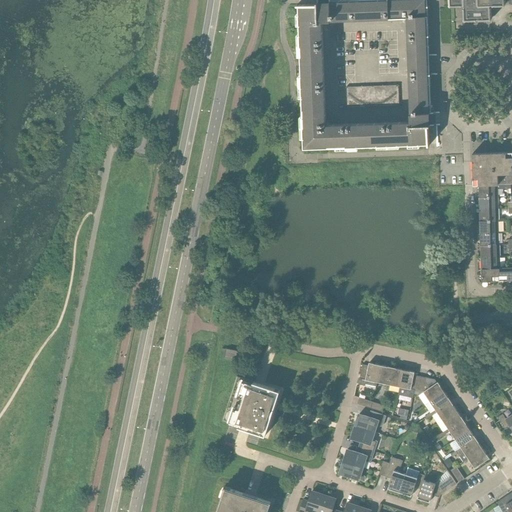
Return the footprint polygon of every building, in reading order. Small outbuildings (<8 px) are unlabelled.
[(317,0),(317,4),(297,5),(298,6),(299,6),(304,149),(428,144),(428,146),(430,146),(429,126),(434,126),(434,113),(431,113),(430,68),(427,0),(352,0),(350,0),(331,1),(330,0),(317,0)] [(505,0),(448,0),(449,7),(464,7),(465,20),(491,19),(491,5),(505,4),(505,0)] [(511,152),(506,153),(473,154),(474,186),(479,186),(490,185),(498,185),(506,185),(511,185),(511,184),(511,152)] [(480,197),(498,197),(498,185),(490,185),(479,186),(480,197)] [(480,209),(499,209),(498,197),(480,197),(480,209)] [(480,221),(498,221),(499,221),(499,209),(480,209),(480,221)] [(480,234),(499,233),(498,221),(480,221),(481,226),(480,226),(480,234)] [(481,245),(499,244),(499,233),(480,234),(480,241),(481,241),(481,245)] [(482,257),(500,257),(500,244),(499,244),(481,245),(482,257)] [(500,268),(501,268),(500,257),(482,257),(482,269),(500,268)] [(496,281),(500,281),(500,268),(482,269),(482,282),(496,281)] [(511,268),(509,268),(501,268),(500,268),(500,281),(504,280),(504,281),(511,280),(511,268)] [(243,352),(226,349),(227,349),(226,348),(224,358),(225,358),(241,361),(241,362),(244,352),(243,352)] [(259,356),(258,356),(259,350),(260,350),(252,348),(252,349),(253,349),(251,354),(251,355),(259,356)] [(376,388),(377,383),(381,365),(369,363),(369,366),(363,365),(360,379),(359,385),(376,388)] [(385,391),(387,391),(392,368),(381,365),(377,383),(387,385),(385,391)] [(390,385),(400,387),(403,370),(392,368),(387,391),(389,391),(390,385)] [(414,394),(416,395),(420,377),(414,375),(415,373),(403,370),(400,387),(415,390),(414,394)] [(222,421),(240,427),(266,436),(280,391),(237,377),(222,421)] [(430,402),(444,392),(436,380),(420,377),(416,395),(420,395),(424,393),(430,402)] [(430,402),(435,410),(437,411),(451,402),(444,392),(430,402)] [(383,412),(384,406),(373,402),(359,398),(357,404),(371,408),(383,412)] [(451,402),(437,411),(435,410),(430,413),(432,416),(437,413),(443,421),(457,411),(451,402)] [(409,418),(410,408),(400,407),(398,417),(409,418)] [(443,421),(448,429),(449,430),(464,421),(457,411),(443,421)] [(356,426),(375,432),(377,425),(383,426),(386,416),(373,412),(371,418),(359,414),(356,426)] [(511,428),(511,415),(506,419),(503,414),(497,418),(505,430),(510,426),(511,428)] [(448,429),(443,432),(445,435),(450,432),(456,440),(470,430),(464,421),(449,430),(448,429)] [(361,447),(374,452),(377,442),(373,439),(375,432),(356,426),(352,438),(363,442),(361,447)] [(456,440),(461,448),(462,449),(476,439),(470,430),(456,440)] [(476,439),(462,449),(461,448),(456,451),(458,454),(463,462),(468,459),(483,449),(476,439)] [(344,461),(363,468),(365,461),(371,462),(374,452),(361,447),(359,453),(348,450),(344,461)] [(483,449),(468,459),(475,469),(489,459),(483,449)] [(400,493),(406,474),(399,472),(403,461),(392,457),(389,465),(385,477),(391,479),(388,489),(400,493)] [(363,468),(344,461),(340,473),(364,481),(366,477),(361,475),(363,468)] [(385,477),(389,465),(383,463),(379,475),(385,477)] [(459,483),(464,479),(456,467),(451,471),(459,483)] [(415,486),(421,488),(424,480),(425,476),(419,474),(420,472),(409,468),(406,475),(406,474),(400,493),(412,497),(415,486)] [(435,484),(424,480),(421,488),(418,499),(430,503),(433,493),(441,495),(457,484),(451,476),(442,483),(440,481),(435,484)] [(267,511),(271,502),(232,489),(229,498),(224,496),(218,511),(267,511)] [(305,511),(306,510),(311,511),(318,511),(324,495),(312,491),(309,501),(303,500),(299,511),(305,511)] [(511,511),(511,496),(510,494),(497,503),(501,509),(502,511),(511,511)] [(338,511),(339,511),(333,509),(336,499),(324,495),(318,511),(338,511)] [(357,511),(360,507),(348,503),(344,511),(340,511),(339,511),(338,511),(357,511)]
